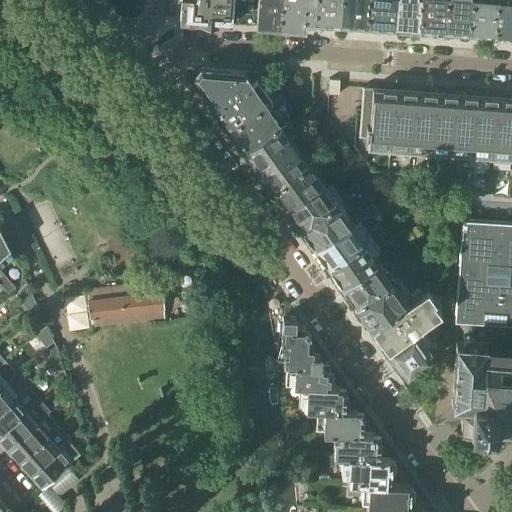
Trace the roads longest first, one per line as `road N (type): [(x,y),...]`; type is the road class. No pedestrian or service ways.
road 1 (residential): [(464,511),(151,77),(180,49),(198,44),(511,67)]
road 2 (residential): [(74,0),(119,43),(152,23),(159,0)]
